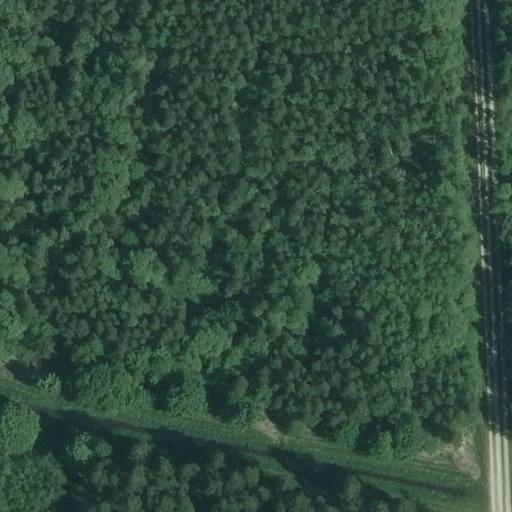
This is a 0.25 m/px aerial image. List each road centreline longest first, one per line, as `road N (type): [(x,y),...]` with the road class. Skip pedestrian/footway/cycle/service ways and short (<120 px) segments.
road 1 (track): [(496,511),(473,0)]
road 2 (track): [(465,511),(0,420)]
